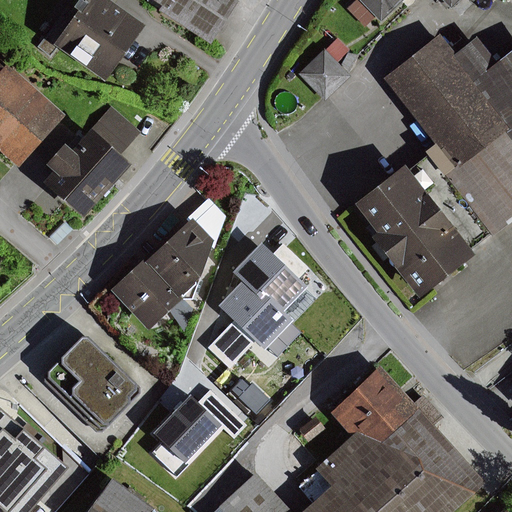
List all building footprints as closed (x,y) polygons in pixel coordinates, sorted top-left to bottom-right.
[(146,27),(110,0),(86,0),(86,2),(83,0),(80,0),(75,7),(79,10),(65,28),(57,22),(39,47),(51,55),(57,46),(105,81),(146,27)] [(240,1),(238,0),(148,0),(148,1),(160,9),(159,11),(212,44),(240,1)] [(459,0),(359,0),(381,22),(404,0),(443,0),(451,8),(459,0)] [(437,145),(426,153),(445,178),(447,176),(494,237),(511,223),(511,52),(498,63),(478,38),(457,54),(442,35),(385,79),(437,145)] [(326,50),(325,49),(299,74),(325,101),(351,76),(337,62),(350,51),(338,39),(326,50)] [(0,151),(19,168),(66,116),(8,64),(4,69),(0,64),(0,151)] [(141,133),(113,107),(74,150),(66,144),(47,165),(54,171),(44,183),(84,219),(132,165),(121,155),(141,133)] [(407,165),(357,205),(379,233),(373,238),(420,298),(477,255),(426,189),(434,183),(424,170),(416,176),(407,165)] [(146,260),(180,297),(200,278),(211,247),(215,251),(227,218),(210,200),(146,260)] [(73,230),(65,223),(50,237),(58,245),(73,230)] [(309,287),(262,241),(232,272),(243,283),(219,307),(234,321),(207,349),(229,370),(256,341),(265,350),(293,321),(284,312),(309,287)] [(180,297),(146,260),(146,259),(112,290),(150,331),(170,312),(184,300),(180,297)] [(418,302),(412,295),(407,299),(413,306),(418,302)] [(194,311),(184,300),(170,312),(186,333),(194,311)] [(141,388),(89,337),(82,337),(45,375),(45,382),(97,433),(103,433),(141,395),(141,388)] [(415,403),(382,367),(331,413),(353,438),(317,470),(333,487),(304,511),(291,511),(257,474),(214,511),(455,511),(488,484),(435,426),(444,418),(424,395),(415,403)] [(190,395),(154,432),(165,443),(154,454),(176,475),(222,429),(234,440),(248,426),(210,390),(198,402),(190,395)] [(29,511),(68,468),(0,409),(0,508),(4,511),(29,511)] [(327,430),(317,417),(299,431),(309,443),(327,430)] [(160,511),(113,479),(89,511),(160,511)]
